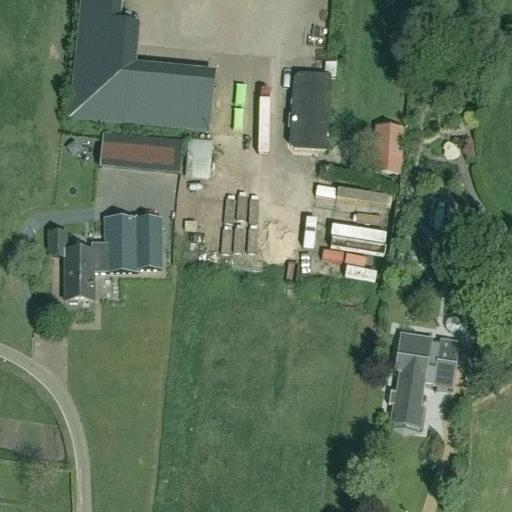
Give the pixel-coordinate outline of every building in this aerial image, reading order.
[(330,78),(298,78),(293,82),(289,148),(293,153),(325,155),(330,78)] [(406,133),(382,131),(378,177),(402,179),(406,133)] [(102,138),(99,170),(178,177),(181,145),(102,138)] [(186,184),(210,184),(211,147),(187,147),(186,184)] [(74,207),(110,207),(110,178),(74,178),(74,207)] [(156,188),(155,219),(175,219),(175,188),(156,188)] [(372,208),(372,231),(388,231),(389,208),(372,208)] [(348,231),(362,232),(364,220),(349,219),(348,231)] [(64,261),(65,306),(93,305),(92,275),(135,275),(135,272),(160,272),(160,221),(105,221),(106,246),(92,246),(92,253),(66,253),(66,235),(48,235),(48,261),(64,261)] [(511,256),(492,252),(487,279),(511,285),(511,256)] [(222,280),(232,280),(234,258),(223,257),(222,280)] [(352,286),(379,286),(379,270),(371,270),(371,259),(352,259),(352,286)] [(301,272),(301,282),(343,283),(343,273),(301,272)] [(137,309),(171,310),(172,290),(137,289),(137,309)] [(388,426),(421,431),(424,411),(421,411),(423,396),(426,397),(427,387),(452,390),(458,345),(401,336),(400,339),(393,380),(397,381),(394,398),(390,398),(389,406),(391,407),(388,426)]
